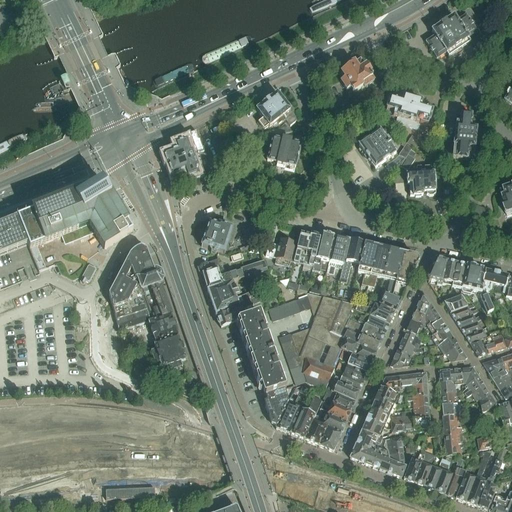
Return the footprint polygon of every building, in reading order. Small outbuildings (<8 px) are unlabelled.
[(349,0),(328,0),(309,9),(313,17),(350,0),(349,0)] [(475,32),(481,27),(470,11),(467,10),(465,12),(464,15),(465,16),(456,22),(453,18),(452,19),(453,19),(433,32),(432,32),(432,33),(435,37),(426,43),(426,44),(425,44),(426,45),(426,44),(436,59),(437,60),(445,55),(446,56),(469,41),(468,39),(476,34),(475,32)] [(297,14),(257,33),(261,41),(301,23),(297,14)] [(249,35),(201,57),(205,67),(254,45),(249,35)] [(193,62),(151,81),(155,90),(197,71),(193,62)] [(340,83),(347,92),(350,90),(352,94),(360,88),(362,90),(374,83),(369,75),(370,74),(365,67),(364,68),(360,62),(354,65),(354,64),(349,68),(350,69),(345,72),(344,72),(343,72),(342,72),(342,73),(341,73),(341,74),(341,75),(340,75),(341,76),(341,77),(342,78),(343,78),(344,78),(344,80),(340,83)] [(295,124),(295,122),(295,121),(294,118),(291,116),(289,113),(290,112),(289,111),(290,109),(290,107),(289,105),(288,105),(287,104),(286,105),(284,105),(277,96),(278,96),(277,95),(276,95),(276,96),(257,111),(256,111),(256,112),(257,113),(257,112),(263,120),(258,124),(264,131),(268,127),(269,128),(272,126),(274,127),(276,125),(278,127),(281,124),(282,125),(285,123),(290,128),(294,125),(295,124)] [(421,105),(421,104),(403,98),(403,99),(391,96),(389,101),(384,116),(392,118),(393,117),(397,118),(395,125),(418,131),(420,126),(427,128),(428,123),(429,124),(432,113),(425,111),(426,106),(421,105)] [(455,126),(453,138),(474,140),(476,131),(474,131),(475,125),(470,125),(471,118),(460,117),(459,126),(455,126)] [(389,159),(395,155),(388,146),(390,145),(386,140),(385,142),(378,133),(368,141),(367,140),(358,147),(364,156),(361,158),(365,164),(368,161),(375,170),(382,165),(384,168),(391,162),(389,159)] [(16,135),(0,143),(0,153),(20,144),(16,135)] [(474,140),(453,138),(451,160),(469,162),(471,161),(472,150),(473,150),(474,140)] [(197,179),(197,177),(199,176),(196,168),(197,168),(192,154),(198,151),(196,146),(193,139),(186,142),(175,145),(175,146),(177,152),(163,156),(163,157),(166,166),(167,167),(168,167),(171,176),(171,177),(180,174),(181,178),(182,178),(185,177),(186,179),(187,180),(188,180),(191,181),(197,179)] [(294,174),(301,146),(292,144),(293,142),(281,139),(280,141),(272,139),(266,162),(275,165),(274,169),(294,174)] [(412,149),(406,145),(398,156),(406,161),(401,168),(407,172),(414,161),(407,156),(412,149)] [(423,176),(421,177),(421,173),(416,173),(416,175),(406,176),(407,186),(411,186),(411,190),(409,190),(409,199),(422,198),(422,194),(435,193),(434,173),(433,173),(432,167),(424,168),(425,174),(423,174),(423,176)] [(127,236),(132,232),(110,195),(109,196),(102,184),(89,191),(76,196),(17,219),(27,246),(29,251),(66,236),(69,244),(94,234),(104,251),(119,242),(119,241),(127,236)] [(511,187),(500,192),(504,201),(502,202),(508,219),(511,217),(511,187)] [(484,214),(477,208),(474,216),(484,214)] [(0,257),(27,246),(17,219),(0,226),(0,257)] [(205,236),(201,248),(208,250),(210,254),(214,255),(218,253),(224,255),(227,244),(231,245),(235,232),(231,231),(232,230),(218,226),(218,227),(209,225),(205,236)] [(303,267),(311,235),(310,235),(305,234),(302,235),(300,235),(296,251),(293,264),(303,267)] [(303,267),(313,269),(320,238),(318,237),(316,235),(313,234),(311,235),(303,267)] [(320,272),(326,273),(334,239),(324,237),(324,236),(320,235),(320,238),(313,269),(312,272),(319,274),(320,272)] [(335,270),(342,271),(348,243),(339,241),(339,240),(334,239),(326,273),(327,273),(326,276),(334,278),(335,270)] [(275,265),(288,268),(289,263),(291,263),(295,244),(279,240),(278,246),(272,245),(272,244),(270,244),(268,244),(264,257),(276,260),(275,265)] [(351,263),(359,265),(364,247),(348,243),(342,271),(339,284),(346,286),(351,263)] [(371,248),(364,247),(359,265),(357,274),(364,276),(361,287),(367,289),(377,249),(372,248),(371,248)] [(129,257),(127,262),(153,273),(146,253),(139,249),(136,250),(135,251),(133,252),(132,254),(129,257)] [(382,280),(390,253),(381,251),(382,250),(377,249),(367,289),(374,290),(377,279),(382,280)] [(397,255),(390,253),(382,280),(390,282),(396,283),(403,256),(397,254),(397,255)] [(407,286),(408,286),(418,263),(415,259),(407,257),(403,256),(396,283),(395,286),(406,288),(407,286)] [(442,282),(446,264),(443,263),(444,262),(436,260),(428,279),(429,279),(442,282)] [(138,278),(153,273),(127,262),(121,272),(137,280),(138,278)] [(207,291),(232,283),(267,273),(263,263),(240,269),(240,272),(224,277),(222,268),(219,268),(217,262),(207,265),(204,264),(200,265),(198,269),(199,274),(203,275),(203,276),(207,291)] [(446,264),(442,282),(441,284),(445,285),(445,282),(452,284),(457,266),(446,264)] [(462,288),(466,268),(457,266),(452,284),(452,286),(462,288)] [(95,270),(88,267),(79,284),(83,286),(85,283),(89,285),(97,269),(96,268),(95,270)] [(466,268),(462,288),(461,290),(481,294),(482,292),(484,291),(482,285),(482,284),(484,280),(482,272),(476,270),(476,271),(467,268),(466,268)] [(119,333),(126,331),(150,323),(136,282),(137,280),(121,272),(109,295),(116,323),(119,333)] [(484,280),(482,284),(495,287),(493,295),(495,298),(501,299),(503,295),(504,289),(508,278),(488,273),(485,272),(484,273),(482,272),(484,280)] [(136,282),(150,323),(170,316),(172,316),(156,273),(153,274),(153,273),(138,278),(137,280),(136,282)] [(289,280),(279,283),(285,288),(287,289),(289,280)] [(393,297),(395,286),(396,283),(390,282),(387,295),(383,293),(378,305),(395,313),(401,301),(393,297)] [(239,307),(240,308),(243,307),(244,310),(263,303),(260,297),(251,301),(249,295),(236,301),(235,298),(238,297),(239,297),(232,283),(207,291),(207,292),(208,294),(215,315),(216,316),(239,307)] [(491,294),(479,298),(486,315),(494,312),(490,304),(494,302),(491,294)] [(351,356),(372,365),(376,355),(359,348),(329,334),(341,303),(307,295),(306,297),(311,310),(313,318),(308,329),(290,335),(292,342),(294,347),(295,352),(297,357),(299,362),(301,367),(302,373),(304,378),(305,382),(305,384),(325,390),(340,352),(351,356)] [(425,295),(423,295),(415,312),(425,316),(431,304),(425,295)] [(311,310),(306,297),(300,300),(304,312),(311,310)] [(452,301),(444,304),(451,315),(467,308),(460,298),(452,301)] [(300,300),(295,301),(299,314),(304,312),(300,300)] [(295,301),(289,303),(293,316),(299,314),(295,301)] [(289,303),(284,305),(288,318),(293,316),(289,303)] [(381,345),(346,330),(350,321),(354,312),(356,306),(341,303),(329,334),(359,348),(376,355),(381,345)] [(389,327),(390,325),(395,315),(372,304),(367,317),(370,319),(389,327)] [(430,325),(440,319),(431,304),(425,316),(430,325)] [(284,305),(278,307),(283,320),(288,318),(284,305)] [(467,308),(451,315),(455,322),(472,316),(478,314),(477,311),(470,313),(468,311),(475,309),(473,306),(467,308)] [(243,307),(240,308),(216,318),(221,330),(236,323),(248,319),(244,310),(243,307)] [(277,322),(283,320),(278,307),(273,309),(277,322)] [(273,309),(267,311),(272,324),(277,322),(273,309)] [(385,336),(389,327),(370,319),(367,317),(354,312),(350,321),(377,332),(385,336)] [(424,328),(426,329),(427,327),(430,325),(425,316),(415,312),(411,322),(424,328)] [(170,316),(150,323),(126,331),(134,353),(152,346),(151,345),(177,336),(170,316)] [(236,323),(259,389),(261,389),(261,390),(280,382),(258,316),(248,320),(248,319),(236,323)] [(472,316),(455,322),(460,330),(477,324),(483,320),(481,316),(474,320),(472,316)] [(430,325),(427,327),(431,334),(433,336),(446,328),(440,319),(430,325)] [(346,330),(381,345),(385,336),(377,332),(350,321),(346,330)] [(411,322),(406,333),(421,339),(426,329),(424,328),(411,322)] [(477,324),(460,330),(465,338),(481,331),(477,324)] [(437,347),(452,337),(446,328),(433,336),(431,337),(437,347)] [(470,345),(478,342),(487,339),(481,331),(465,338),(470,345)] [(421,339),(406,333),(402,343),(417,349),(421,339)] [(278,340),(281,346),(292,342),(290,335),(278,340)] [(160,370),(186,361),(178,337),(151,346),(160,370)] [(443,356),(458,346),(452,337),(437,347),(443,356)] [(497,352),(504,350),(500,338),(492,340),(497,352)] [(487,356),(497,352),(492,340),(481,344),(487,356)] [(281,346),(282,351),(294,347),(292,342),(281,346)] [(470,345),(478,359),(487,356),(481,344),(479,345),(478,342),(470,345)] [(417,349),(402,343),(397,353),(412,360),(417,349)] [(458,346),(443,356),(448,363),(465,362),(466,360),(458,346)] [(282,351),(284,356),(295,352),(294,347),(282,351)] [(284,356),(286,361),(297,357),(295,352),(284,356)] [(392,370),(408,368),(412,360),(397,353),(390,368),(392,370)] [(347,366),(349,367),(368,375),(372,365),(351,356),(347,366)] [(504,368),(508,374),(511,372),(511,356),(502,360),(504,368)] [(286,361),(288,366),(299,362),(297,357),(286,361)] [(488,375),(504,368),(502,360),(482,366),(488,375)] [(288,366),(289,371),(301,367),(299,362),(288,366)] [(289,371),(291,377),(302,373),(301,367),(289,371)] [(368,375),(349,367),(345,375),(364,384),(368,375)] [(504,368),(488,375),(493,384),(509,377),(507,374),(508,374),(504,368)] [(461,370),(463,386),(464,386),(465,387),(466,387),(465,386),(478,378),(471,369),(461,370)] [(455,384),(455,386),(463,386),(461,370),(450,371),(451,382),(455,384)] [(451,382),(450,371),(439,373),(440,383),(451,382)] [(291,377),(293,382),(304,378),(302,373),(291,377)] [(339,384),(360,393),(364,384),(345,375),(343,374),(340,380),(335,378),(333,382),(339,384)] [(411,387),(427,385),(427,374),(416,376),(416,384),(411,385),(411,387)] [(416,384),(416,376),(399,378),(400,389),(410,388),(411,387),(411,385),(416,384)] [(511,382),(509,377),(493,384),(499,392),(511,386),(511,382)] [(305,382),(304,378),(293,382),(295,387),(305,384),(305,382)] [(400,389),(399,378),(385,380),(381,390),(391,394),(391,390),(400,389)] [(484,387),(478,378),(465,386),(466,387),(465,387),(471,396),(484,387)] [(280,382),(261,390),(263,392),(264,396),(282,388),(281,385),(280,382)] [(440,383),(441,395),(456,393),(455,386),(455,384),(451,382),(440,383)] [(354,404),(358,395),(330,383),(327,392),(354,404)] [(411,387),(410,388),(411,388),(412,398),(428,396),(427,385),(411,387)] [(511,386),(499,392),(505,401),(511,398),(511,386)] [(471,396),(473,400),(476,404),(479,403),(480,402),(489,396),(484,387),(471,396)] [(271,426),(276,428),(284,409),(287,403),(283,392),(284,391),(282,388),(264,396),(267,402),(264,404),(271,426)] [(289,436),(299,414),(300,411),(301,412),(309,393),(303,390),(293,412),(284,409),(276,428),(276,429),(275,431),(289,436)] [(381,390),(376,401),(393,408),(398,397),(391,394),(381,390)] [(331,404),(332,404),(351,413),(354,404),(327,392),(323,401),(331,404)] [(456,393),(441,395),(442,406),(456,404),(456,393)] [(428,396),(412,398),(412,409),(429,408),(428,396)] [(495,405),(489,396),(480,402),(479,403),(481,414),(483,414),(495,405)] [(300,411),(299,414),(289,436),(304,442),(320,402),(314,399),(307,414),(301,412),(300,411)] [(393,408),(376,401),(371,411),(389,418),(393,408)] [(318,448),(327,429),(321,426),(320,427),(313,424),(322,403),(320,402),(304,442),(318,448)] [(500,417),(504,429),(510,428),(509,425),(511,424),(511,412),(508,403),(499,407),(501,417),(500,417)] [(320,411),(319,413),(345,424),(347,420),(351,413),(332,404),(331,404),(326,414),(320,411)] [(456,404),(442,406),(443,417),(457,416),(459,417),(461,417),(460,409),(463,409),(462,404),(456,404)] [(412,409),(413,417),(413,421),(430,419),(429,408),(412,409)] [(389,418),(371,411),(367,422),(384,430),(389,418)] [(321,426),(327,429),(341,435),(345,424),(319,413),(321,414),(320,416),(324,418),(321,426)] [(457,416),(443,417),(444,427),(457,425),(457,416)] [(402,418),(404,434),(414,433),(413,421),(413,417),(402,418)] [(392,435),(404,434),(402,418),(391,418),(392,435)] [(430,419),(413,421),(414,433),(431,432),(430,419)] [(384,430),(367,422),(362,432),(378,439),(380,439),(384,430)] [(444,427),(445,436),(461,435),(461,433),(458,433),(457,425),(444,427)] [(318,448),(319,448),(332,454),(341,435),(327,429),(318,448)] [(477,441),(479,452),(491,450),(488,439),(486,434),(485,431),(481,432),(482,440),(477,441)] [(362,432),(353,452),(362,456),(364,452),(365,453),(369,447),(374,449),(378,439),(362,432)] [(445,436),(446,446),(460,445),(460,438),(461,437),(461,435),(445,436)] [(385,441),(388,456),(402,454),(400,439),(388,440),(388,441),(385,441)] [(460,445),(446,446),(447,457),(461,456),(461,450),(464,449),(464,445),(460,446),(460,445)] [(362,456),(353,452),(349,461),(351,461),(357,463),(359,464),(363,465),(363,466),(365,467),(365,466),(371,469),(372,469),(377,458),(374,456),(376,451),(374,450),(374,449),(369,447),(365,453),(364,452),(362,456)] [(496,461),(502,463),(506,453),(500,451),(496,461)] [(475,480),(480,482),(484,471),(485,471),(490,455),(485,453),(475,480)] [(402,454),(388,456),(389,462),(390,462),(399,467),(404,466),(402,454)] [(377,458),(372,469),(373,470),(373,469),(377,471),(379,472),(379,471),(385,474),(384,474),(385,474),(390,462),(389,462),(377,458)] [(451,462),(442,459),(440,466),(448,469),(451,462)] [(495,460),(487,481),(492,483),(496,474),(499,475),(500,471),(499,471),(502,463),(496,461),(495,460)] [(390,462),(385,474),(386,475),(386,474),(391,476),(391,477),(393,477),(399,479),(399,480),(400,480),(404,469),(404,466),(399,467),(390,462)] [(403,482),(413,485),(421,465),(411,462),(403,482)] [(413,485),(424,489),(431,469),(421,465),(413,485)] [(424,489),(434,493),(442,473),(431,469),(424,489)] [(434,493),(444,497),(452,477),(442,473),(434,493)] [(452,477),(444,497),(455,501),(463,480),(452,476),(452,477)] [(464,476),(463,480),(455,501),(466,505),(475,480),(464,476)] [(475,480),(466,505),(476,509),(485,485),(486,484),(475,480)] [(485,485),(476,509),(483,511),(487,511),(496,489),(485,485)] [(154,488),(105,489),(106,499),(155,498),(154,488)] [(509,511),(511,506),(511,493),(509,493),(506,500),(496,497),(488,511),(509,511)]
